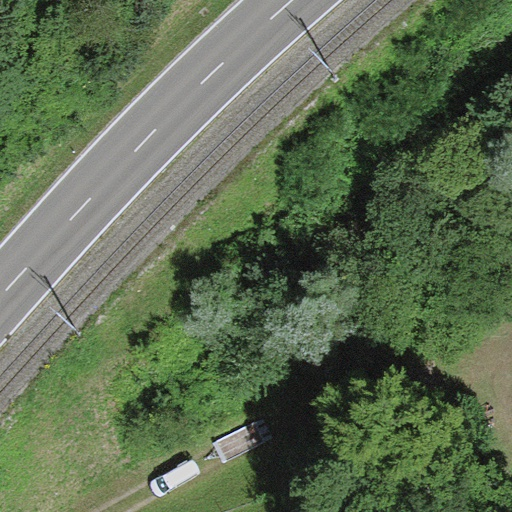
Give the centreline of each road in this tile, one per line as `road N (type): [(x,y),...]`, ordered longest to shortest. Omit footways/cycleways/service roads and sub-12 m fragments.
road 1 (track): [(511,319),(187,438),(80,511)]
road 2 (primary): [(0,300),(143,141),(305,0)]
